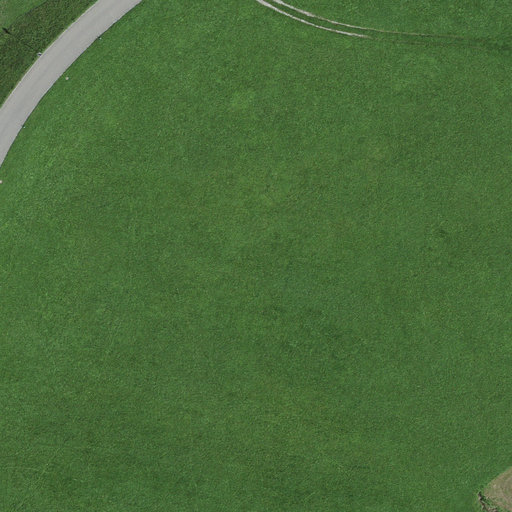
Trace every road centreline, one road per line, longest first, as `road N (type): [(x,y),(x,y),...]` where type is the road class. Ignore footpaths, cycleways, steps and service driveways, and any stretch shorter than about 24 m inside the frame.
road 1 (track): [(266,0),(324,24),(486,45)]
road 2 (unclassified): [(127,0),(60,56),(0,136)]
